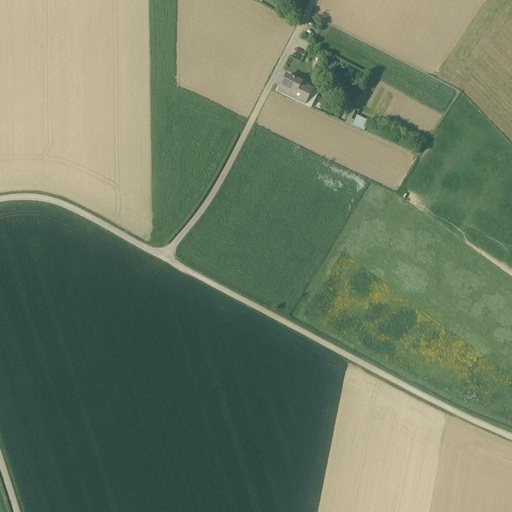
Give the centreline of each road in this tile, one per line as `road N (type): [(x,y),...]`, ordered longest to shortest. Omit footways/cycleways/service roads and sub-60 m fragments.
road 1 (track): [(511,437),(71,207),(0,199)]
road 2 (unclassified): [(163,257),(210,195),(313,0)]
